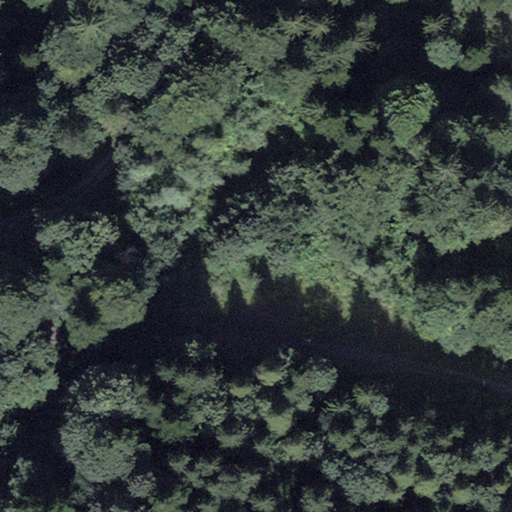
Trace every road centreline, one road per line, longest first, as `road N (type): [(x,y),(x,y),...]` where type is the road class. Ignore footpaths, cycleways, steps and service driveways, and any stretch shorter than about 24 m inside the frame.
road 1 (track): [(2,237),(71,355),(190,342),(333,351),(445,372),(511,399)]
road 2 (track): [(239,0),(72,207),(0,237)]
road 3 (track): [(0,84),(67,106),(115,157)]
